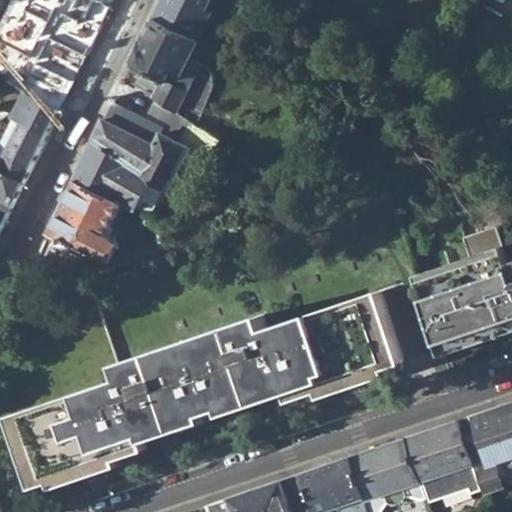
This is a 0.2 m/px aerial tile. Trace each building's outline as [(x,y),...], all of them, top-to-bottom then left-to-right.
[(0,0),(0,16),(22,28),(36,0),(0,0)] [(164,0),(156,18),(199,39),(212,12),(206,8),(210,0),(164,0)] [(167,103),(199,39),(156,18),(125,78),(167,103)] [(28,88),(13,117),(24,123),(1,167),(25,182),(62,107),(28,88)] [(115,99),(105,118),(156,145),(163,132),(166,127),(115,99)] [(13,117),(0,141),(0,166),(1,167),(24,123),(13,117)] [(105,118),(96,138),(164,183),(171,188),(200,149),(208,156),(224,138),(197,122),(184,143),(163,132),(156,145),(105,118)] [(96,138),(76,179),(100,191),(122,202),(134,208),(148,216),(164,183),(96,138)] [(0,222),(3,225),(25,182),(1,167),(0,166),(0,222)] [(122,202),(100,191),(76,179),(49,233),(116,266),(173,247),(163,223),(151,217),(149,221),(157,241),(114,254),(118,242),(106,235),(122,202)] [(436,279),(421,284),(445,355),(511,333),(511,260),(510,262),(497,225),(464,237),(472,261),(451,269),(450,264),(433,270),(436,279)] [(128,374),(12,413),(36,485),(152,447),(146,432),(291,384),(295,397),(404,360),(408,358),(397,324),(385,287),(352,297),(298,314),(271,325),(270,322),(266,310),(121,358),(128,374)] [(511,402),(460,419),(482,482),(485,491),(504,485),(496,462),(511,456),(511,402)] [(460,419),(408,437),(423,481),(454,470),(466,466),(474,485),(482,482),(460,419)] [(408,437),(353,456),(367,497),(368,499),(371,511),(378,511),(380,511),(390,504),(395,507),(408,502),(409,497),(421,498),(428,495),(428,494),(423,481),(408,437)] [(353,456),(305,471),(318,511),(327,511),(367,497),(353,456)] [(458,484),(454,470),(423,481),(428,494),(458,484)] [(211,503),(214,511),(318,511),(305,471),(211,503)]
